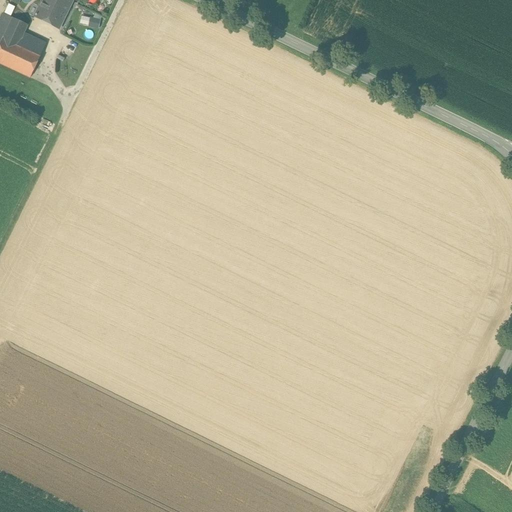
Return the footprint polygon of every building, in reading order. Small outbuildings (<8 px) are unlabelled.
[(73,0),(43,0),(35,17),(59,29),(73,0)] [(8,5),(4,14),(10,17),(14,8),(8,5)] [(3,14),(0,19),(0,44),(3,38),(4,38),(13,18),(10,17),(4,14),(3,14)] [(89,27),(99,29),(100,19),(90,17),(89,27)] [(28,25),(13,18),(4,38),(27,48),(32,37),(24,34),(28,25)] [(46,44),(32,37),(27,48),(41,55),(46,44)] [(4,38),(3,38),(0,44),(0,63),(30,78),(41,55),(27,48),(4,38)]
